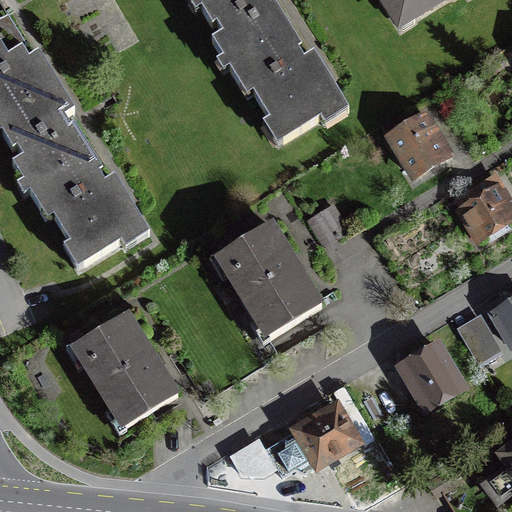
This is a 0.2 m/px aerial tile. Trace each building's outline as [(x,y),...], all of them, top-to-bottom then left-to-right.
[(223,37),(212,44),(226,67),(288,28),(274,5),(270,8),(265,0),(196,0),(194,1),(212,30),(217,28),(223,37)] [(382,0),(396,22),(407,15),(411,21),(445,0),(382,0)] [(0,121),(57,86),(39,57),(29,63),(23,54),(27,51),(8,21),(0,26),(0,121)] [(298,54),(302,51),(288,28),(226,67),(241,90),(247,86),(284,145),(344,108),(345,107),(314,57),(304,63),(298,54)] [(57,86),(0,121),(0,132),(13,153),(17,151),(23,160),(13,167),(27,190),(89,152),(74,129),(71,131),(65,121),(75,115),(57,86)] [(451,156),(428,118),(391,141),(414,179),(451,156)] [(103,175),(89,152),(27,190),(41,213),(48,209),(84,268),(145,231),(146,230),(115,180),(105,187),(99,177),(103,175)] [(495,189),(460,211),(480,244),(511,224),(511,216),(506,206),(511,202),(505,192),(499,195),(495,189)] [(333,207),(308,222),(324,248),(349,233),(333,207)] [(219,260),(269,341),(322,309),(272,227),(220,259),(219,260)] [(511,304),(493,316),(511,348),(511,304)] [(503,343),(486,314),(464,327),(481,356),(503,343)] [(125,430),(178,398),(128,316),(75,348),(125,430)] [(409,359),(412,364),(402,370),(427,412),(462,391),(437,349),(424,358),(420,352),(409,359)] [(304,477),(358,445),(336,409),(266,451),(283,479),(295,472),(304,477)] [(511,448),(502,456),(511,469),(486,488),(498,504),(511,494),(511,448)] [(452,471),(428,485),(437,499),(460,485),(452,471)]
